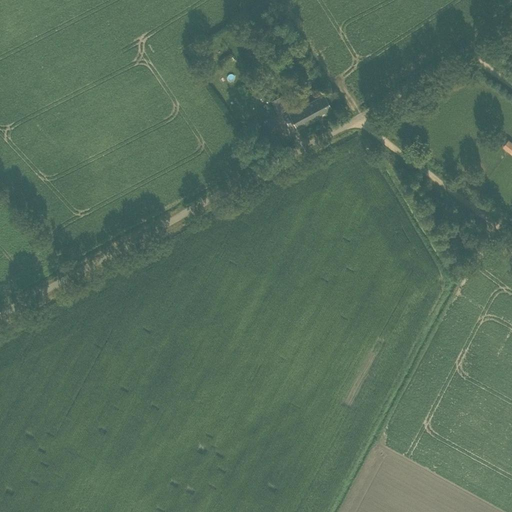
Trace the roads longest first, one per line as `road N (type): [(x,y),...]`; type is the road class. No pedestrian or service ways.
road 1 (unclassified): [(0,314),(357,117),(511,17)]
road 2 (track): [(511,236),(357,117)]
